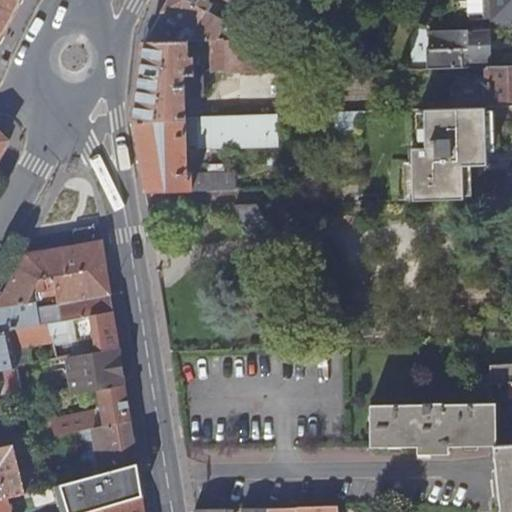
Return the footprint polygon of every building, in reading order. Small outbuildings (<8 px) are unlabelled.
[(0,0),(0,37),(19,0),(0,0)] [(207,11),(186,0),(166,0),(144,41),(188,39),(210,38),(214,38),(224,21),(207,11)] [(186,0),(207,11),(212,2),(207,0),(226,0),(236,6),(239,0),(244,0),(288,24),(296,10),(278,0),(186,0)] [(511,0),(490,0),(492,13),(492,19),(511,18),(511,0)] [(511,27),(511,18),(492,19),(486,29),(487,29),(492,29),(511,27)] [(434,31),(427,32),(429,68),(469,67),(469,62),(489,61),(487,29),(486,29),(434,31)] [(214,38),(210,38),(212,70),(301,66),(300,36),(253,37),(214,38)] [(188,39),(144,41),(134,120),(185,118),(185,97),(203,96),(202,73),(193,73),(193,56),(189,57),(188,39)] [(511,65),(486,67),(488,99),(511,98),(511,65)] [(485,106),(442,107),(424,108),(425,146),(411,147),(413,198),(463,197),(462,164),(486,163),(485,106)] [(355,127),(355,111),(328,112),(329,128),(355,127)] [(277,113),(213,117),(185,118),(134,120),(145,192),(234,188),(234,173),(224,174),(223,165),(209,166),(209,174),(192,175),(191,171),(187,171),(186,144),(196,144),(196,148),(277,146),(277,113)] [(265,224),(255,203),(233,204),(247,232),(265,224)] [(25,256),(63,248),(60,238),(32,244),(25,256)] [(0,330),(42,323),(49,322),(113,311),(102,239),(63,248),(25,256),(0,301),(0,330)] [(113,311),(49,322),(55,352),(57,359),(67,357),(119,347),(113,311)] [(45,343),(42,323),(0,330),(0,370),(17,367),(12,344),(13,343),(16,345),(29,342),(29,346),(45,343)] [(119,347),(67,357),(75,394),(97,390),(125,384),(119,347)] [(57,359),(55,352),(48,354),(50,361),(57,359)] [(511,381),(511,363),(491,364),(491,381),(511,381)] [(125,384),(97,390),(103,426),(130,420),(125,384)] [(0,408),(25,403),(24,396),(0,400),(0,408)] [(423,403),(369,405),(370,446),(417,445),(417,453),(449,452),(449,444),(493,443),(496,471),(500,511),(511,511),(511,442),(497,443),(495,401),(446,403),(446,402),(423,402),(423,403)] [(93,428),(98,427),(96,417),(73,421),(75,432),(78,431),(93,428)] [(137,462),(130,420),(103,426),(98,427),(93,428),(102,472),(137,462)] [(87,476),(102,472),(93,428),(78,431),(87,476)] [(0,447),(0,490),(2,499),(4,498),(25,492),(15,444),(0,447)] [(87,511),(142,495),(137,462),(102,472),(87,476),(54,485),(62,511),(87,511)] [(144,511),(142,495),(87,511),(144,511)] [(2,499),(0,499),(0,511),(8,511),(4,498),(2,499)]
